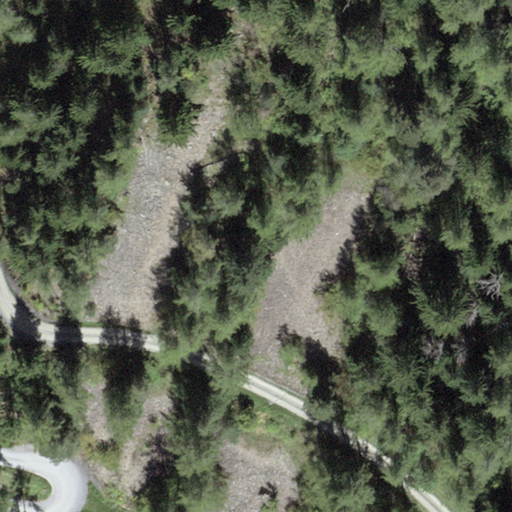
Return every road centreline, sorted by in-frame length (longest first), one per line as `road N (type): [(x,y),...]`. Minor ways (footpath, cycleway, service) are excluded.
road 1 (unclassified): [(442,511),(415,478),(324,416),(164,349),(37,329),(0,289)]
road 2 (unclassified): [(0,455),(67,468),(71,499),(48,511)]
